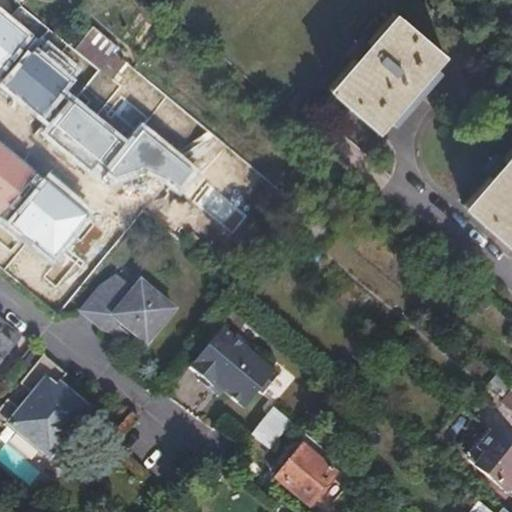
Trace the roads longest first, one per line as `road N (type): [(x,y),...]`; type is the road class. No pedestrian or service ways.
road 1 (residential): [(197,449),(0,286)]
road 2 (residential): [(511,274),(345,147)]
